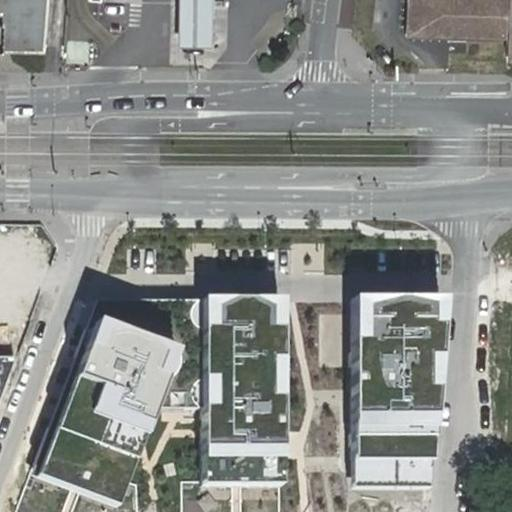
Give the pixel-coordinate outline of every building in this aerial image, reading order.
[(43,47),(47,0),(0,0),(0,51),(1,52),(1,43),(7,47),(10,48),(14,49),(20,50),(24,50),(27,50),(31,50),(34,50),(41,48),(43,47)] [(211,0),(177,0),(176,46),(210,47),(211,0)] [(405,0),(405,34),(508,36),(507,0),(405,0)] [(439,303),(345,304),(344,494),(424,495),(439,303)] [(281,305),(196,305),(196,498),(281,499),(281,305)] [(113,511),(176,351),(86,317),(24,479),(109,511),(113,511)] [(0,385),(10,360),(0,360),(0,385)]
